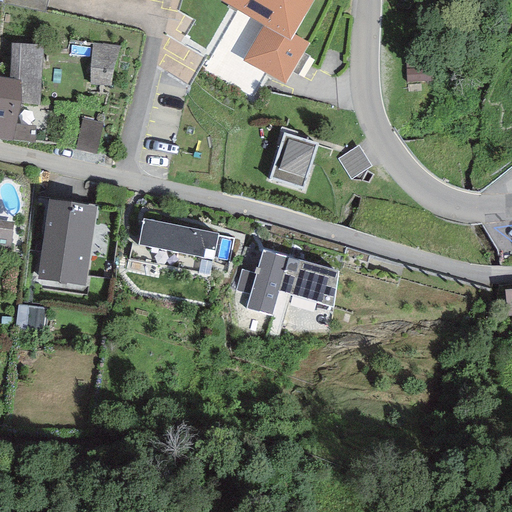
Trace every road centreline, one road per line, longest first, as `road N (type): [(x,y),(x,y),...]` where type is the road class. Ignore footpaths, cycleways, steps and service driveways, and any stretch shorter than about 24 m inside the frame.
road 1 (residential): [(511,277),(488,278),(124,176),(0,151)]
road 2 (track): [(437,511),(257,440),(0,435)]
road 3 (tertiary): [(370,0),(366,102),(392,159),(443,199),(511,203)]
